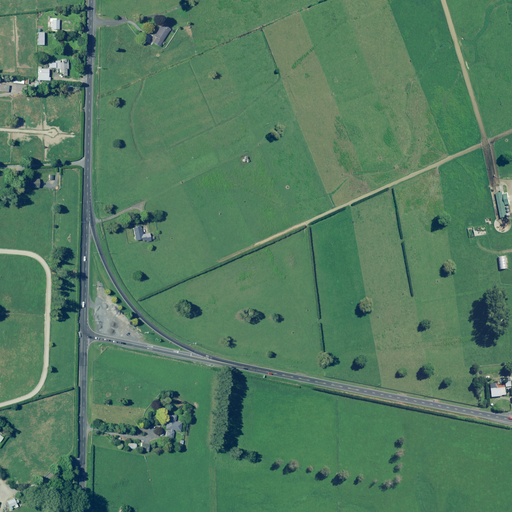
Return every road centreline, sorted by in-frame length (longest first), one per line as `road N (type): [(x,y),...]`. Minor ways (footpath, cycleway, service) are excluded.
road 1 (primary): [(511,420),(207,359)]
road 2 (primary): [(90,0),(86,208)]
road 3 (primary): [(86,208),(123,298),(145,322),(207,359)]
road 4 (tertiary): [(84,335),(81,511)]
road 5 (primary): [(86,208),(84,335)]
road 6 (primary): [(207,359),(84,335)]
